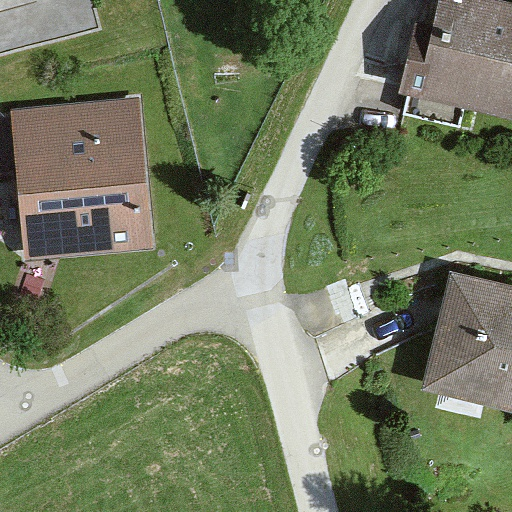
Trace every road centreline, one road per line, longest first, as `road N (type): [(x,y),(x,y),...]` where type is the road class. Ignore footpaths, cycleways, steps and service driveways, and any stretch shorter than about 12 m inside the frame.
road 1 (residential): [(246,272),(372,0)]
road 2 (residential): [(0,413),(246,272)]
road 3 (residential): [(246,272),(292,396),(320,511)]
